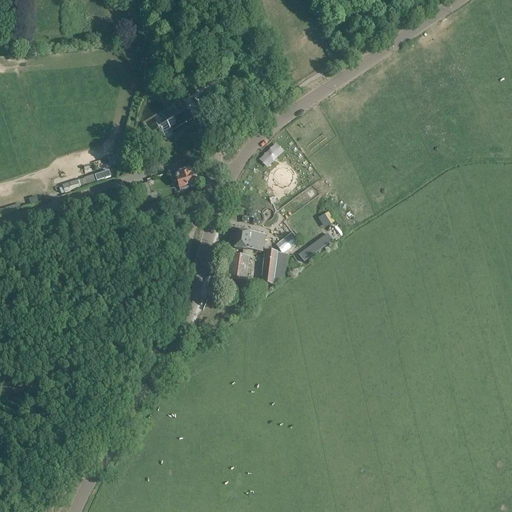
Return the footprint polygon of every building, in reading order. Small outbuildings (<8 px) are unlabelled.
[(185,104),(162,117),(170,131),(193,118),(185,104)] [(259,162),(264,166),(275,150),(269,146),(259,162)] [(116,155),(105,158),(107,167),(119,163),(116,155)] [(191,170),(170,177),(174,191),(196,184),(191,170)] [(77,181),(62,186),(65,193),(79,188),(77,181)] [(142,206),(159,201),(157,193),(151,195),(148,184),(142,185),(144,193),(139,195),(142,206)] [(248,233),(237,232),(235,249),(246,250),(255,251),(261,251),(263,235),(248,234),(248,233)] [(299,256),(304,263),(333,242),(328,235),(299,256)] [(288,239),(279,248),(285,254),(294,245),(288,239)] [(287,255),(266,252),(262,283),(273,285),(273,280),(279,280),(284,277),(287,255)] [(248,259),(231,256),(228,277),(227,277),(226,287),(246,289),(247,279),(246,279),(246,275),(249,275),(249,271),(247,271),(248,259)]
